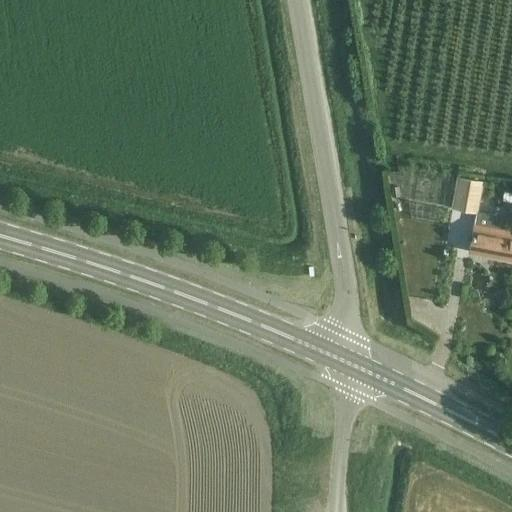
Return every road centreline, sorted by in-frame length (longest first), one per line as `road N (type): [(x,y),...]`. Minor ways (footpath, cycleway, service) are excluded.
road 1 (primary): [(351,368),(182,297),(0,242)]
road 2 (unclassified): [(351,368),(296,0)]
road 3 (primary): [(511,448),(351,368)]
road 4 (unclassified): [(336,511),(351,368)]
